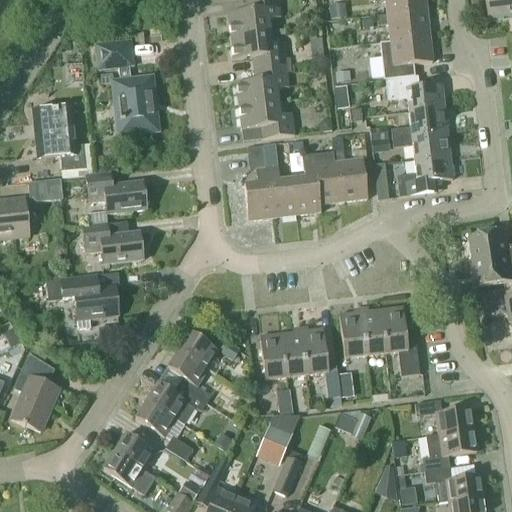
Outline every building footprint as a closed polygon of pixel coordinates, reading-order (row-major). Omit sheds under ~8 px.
[(230,39),(269,34),(268,21),(280,20),(277,0),(257,0),(245,1),(246,13),(227,16),(230,39)] [(385,3),(386,17),(387,21),(426,16),(424,0),(373,0),(374,4),(385,3)] [(511,0),(487,0),(490,21),(511,17),(511,0)] [(387,27),(389,44),(429,40),(426,16),(387,21),(386,17),(376,18),(377,28),(387,27)] [(252,60),(253,72),(285,68),(283,46),(271,47),(269,34),(230,39),(232,62),(252,60)] [(383,82),(384,82),(414,79),(413,67),(432,65),(429,40),(389,44),(379,45),(383,82)] [(153,127),(156,126),(154,112),(152,113),(148,83),(130,85),(128,67),(130,67),(128,45),(96,49),(99,71),(117,69),(119,86),(116,87),(118,105),(121,105),(123,116),(119,117),(121,134),(128,134),(128,141),(141,140),(140,132),(154,131),(153,127)] [(322,52),(311,53),(312,64),(323,63),(322,52)] [(238,109),(278,104),(276,91),(288,90),(285,68),(253,72),(255,84),(235,86),(238,109)] [(414,79),(384,82),(387,103),(406,101),(408,115),(444,111),(441,88),(415,91),(414,79)] [(344,88),(332,90),(333,101),(346,99),(344,88)] [(279,117),(278,104),(238,109),(241,132),(260,130),(262,142),(294,138),(291,116),(279,117)] [(61,173),(84,170),(82,146),(73,147),(69,110),(37,113),(40,146),(35,146),(37,160),(59,158),(61,173)] [(360,111),(349,112),(350,124),(361,123),(360,111)] [(446,135),(444,111),(408,115),(409,130),(390,132),(391,141),(446,135)] [(318,127),(318,134),(331,133),(330,121),(322,121),(318,127)] [(412,148),(413,163),(449,159),(446,135),(391,141),(392,150),(412,148)] [(387,141),(370,143),(371,155),(389,153),(387,141)] [(263,148),(246,150),(248,162),(264,160),(263,148)] [(319,207),(343,205),(337,154),(313,157),(319,207)] [(337,154),(343,205),(367,202),(362,162),(344,164),(342,154),(337,154)] [(304,181),(291,182),(295,218),(320,215),(319,207),(313,157),(301,159),(304,181)] [(413,163),(415,177),(396,179),(398,200),(425,197),(424,185),(452,182),(449,159),(413,163)] [(277,170),(266,171),(272,221),(295,218),(291,182),(279,184),(277,170)] [(272,221),(266,171),(255,172),(256,186),(243,188),(247,224),(272,221)] [(106,217),(145,212),(142,184),(110,188),(109,176),(85,179),(88,206),(104,204),(106,217)] [(60,182),(27,186),(29,199),(36,204),(62,201),(60,182)] [(0,240),(27,238),(23,202),(0,204),(0,240)] [(102,267),(142,263),(139,235),(107,239),(106,227),(82,229),(85,256),(101,254),(102,267)] [(511,256),(511,246),(507,247),(505,232),(469,237),(473,263),(511,256)] [(511,256),(473,263),(477,288),(511,283),(511,279),(510,267),(511,266),(511,256)] [(90,330),(89,323),(118,319),(114,288),(97,290),(95,278),(59,282),(62,302),(74,301),(77,332),(90,330)] [(48,304),(61,302),(58,282),(45,284),(48,304)] [(367,310),(359,311),(365,359),(386,356),(380,313),(367,314),(367,310)] [(386,356),(397,355),(400,379),(419,377),(414,336),(405,337),(402,310),(380,313),(386,356)] [(365,359),(359,311),(353,312),(353,316),(338,318),(344,361),(365,359)] [(16,329),(3,336),(11,350),(24,343),(16,329)] [(285,381),(306,378),(300,330),(292,331),(293,335),(280,337),(285,381)] [(306,378),(325,376),(327,375),(322,332),(307,334),(306,330),(300,330),(306,378)] [(189,335),(178,353),(207,372),(218,354),(189,335)] [(264,383),(285,381),(280,337),(259,339),(264,383)] [(241,351),(231,344),(224,355),(234,362),(241,351)] [(196,390),(207,372),(178,353),(166,371),(186,384),(182,391),(206,406),(210,399),(196,390)] [(46,415),(57,391),(48,387),(54,373),(28,357),(13,392),(21,396),(10,422),(40,435),(48,416),(46,415)] [(201,413),(206,406),(182,391),(177,399),(157,386),(146,404),(175,423),(175,422),(183,427),(195,409),(201,413)] [(435,417),(438,437),(438,438),(472,433),(469,411),(441,415),(439,403),(414,407),(416,419),(435,417)] [(164,440),(175,423),(146,404),(134,422),(164,440)] [(347,437),(360,443),(370,420),(357,414),(347,437)] [(278,468),(299,418),(272,418),(255,459),(278,468)] [(311,454),(323,458),(334,430),(323,425),(311,454)] [(476,455),(472,433),(438,438),(438,437),(425,439),(428,461),(422,462),(423,474),(449,470),(447,459),(476,455)] [(219,436),(214,445),(227,453),(232,443),(219,436)] [(125,437),(113,455),(143,473),(154,455),(125,437)] [(159,463),(188,482),(195,471),(185,464),(192,453),(171,439),(164,451),(166,452),(159,463)] [(290,454),(272,493),(285,499),(300,465),(298,464),(301,458),(290,454)] [(113,455),(102,473),(132,491),(144,499),(155,481),(143,473),(113,455)] [(380,493),(395,499),(405,472),(390,466),(380,493)] [(451,482),(449,470),(423,474),(425,487),(436,485),(439,506),(448,504),(448,505),(482,500),(479,477),(451,482)] [(214,472),(194,504),(208,510),(216,490),(222,476),(214,472)] [(404,511),(421,511),(422,508),(419,507),(421,491),(408,489),(404,511)] [(208,510),(206,511),(229,511),(236,498),(216,490),(208,510)] [(165,511),(188,511),(193,505),(176,494),(165,511)] [(252,511),(255,507),(236,498),(229,511),(252,511)] [(448,511),(483,511),(482,500),(448,505),(448,511)]
